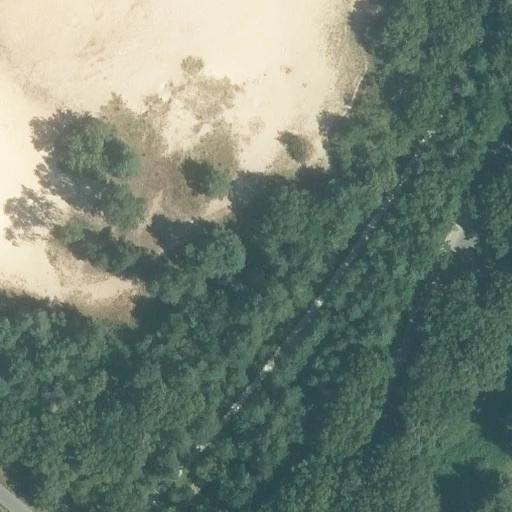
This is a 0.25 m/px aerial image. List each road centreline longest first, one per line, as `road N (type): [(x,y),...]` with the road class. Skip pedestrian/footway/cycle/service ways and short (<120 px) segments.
road 1 (unknown): [(156,511),(309,333),(472,106),(511,26)]
road 2 (unclassified): [(323,511),(461,227)]
